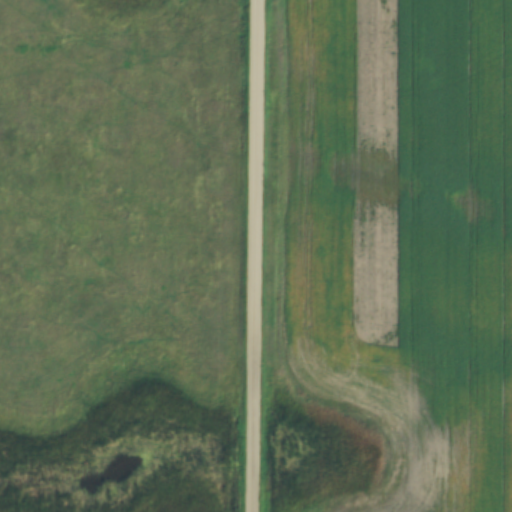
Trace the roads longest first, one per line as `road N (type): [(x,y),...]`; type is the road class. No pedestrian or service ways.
road 1 (residential): [(262,511),(265,0)]
road 2 (track): [(359,0),(511,4)]
